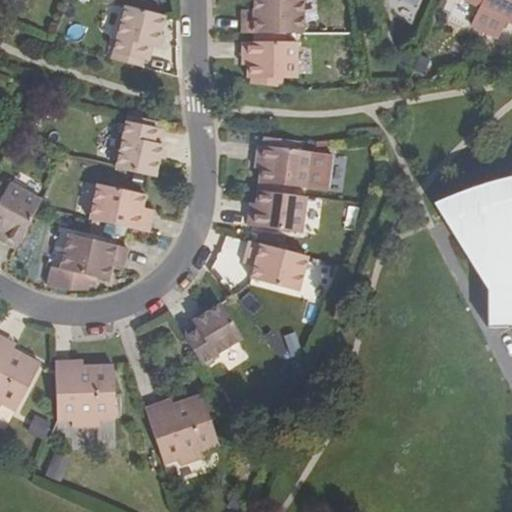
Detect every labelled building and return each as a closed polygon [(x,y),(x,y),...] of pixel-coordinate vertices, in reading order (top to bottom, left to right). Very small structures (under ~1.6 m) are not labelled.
[(242,17),(242,33),(297,34),(297,0),(247,0),(247,11),(247,17),(242,17)] [(511,0),(465,0),(511,23),(511,0)] [(113,53),(144,60),(148,46),(157,48),(165,16),(125,6),(117,38),(113,53)] [(247,78),(297,78),(297,43),(242,42),(242,58),(247,58),(247,65),(247,78)] [(112,59),(142,67),(144,60),(113,53),(112,59)] [(247,85),(277,89),(277,79),(247,78),(247,85)] [(127,115),(126,122),(157,129),(159,122),(127,115)] [(157,129),(126,122),(122,136),(115,168),(155,177),(163,145),(154,143),(157,129)] [(265,146),(293,150),(295,141),(266,137),(265,146)] [(259,182),(308,188),(313,153),(293,150),(258,146),(256,161),(261,162),(259,182)] [(0,201),(0,234),(4,237),(1,242),(15,249),(37,208),(41,201),(9,183),(0,201)] [(149,233),(152,217),(147,216),(149,208),(151,196),(103,186),(95,221),(149,233)] [(247,226),(302,233),(307,198),(257,191),(256,204),(255,211),(249,210),(247,226)] [(511,200),(507,202),(481,209),(454,219),(445,222),(446,225),(453,222),(462,236),(455,239),(475,273),(485,273),(488,328),(511,327),(511,329),(511,200)] [(446,225),(455,239),(462,236),(453,222),(446,225)] [(86,292),(90,277),(103,280),(106,268),(108,261),(119,263),(123,247),(68,234),(59,269),(52,267),(48,287),(69,292),(86,292)] [(299,292),(308,257),(249,241),(245,257),(256,260),(251,279),(299,292)] [(256,260),(245,257),(243,264),(254,267),(256,260)] [(106,268),(117,270),(119,263),(108,261),(106,268)] [(184,337),(202,364),(242,339),(220,304),(192,322),(197,329),(184,337)] [(0,336),(0,343),(13,350),(16,345),(0,336)] [(13,350),(0,343),(0,406),(1,404),(15,412),(40,364),(13,350)] [(82,367),(55,368),(57,421),(72,421),(72,428),(99,427),(99,420),(115,420),(113,366),(82,367)] [(173,405),(147,414),(164,465),(178,460),(180,466),(206,457),(204,451),(219,446),(201,395),(173,405)] [(145,409),(147,414),(173,405),(171,399),(145,409)] [(26,433),(42,439),(49,422),(33,416),(26,433)] [(50,455),(44,477),(61,481),(67,459),(50,455)]
